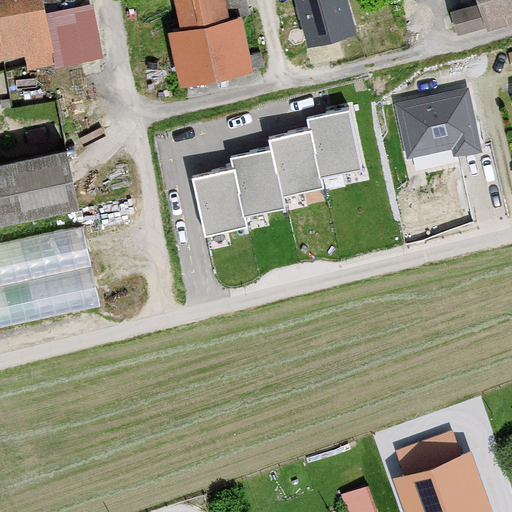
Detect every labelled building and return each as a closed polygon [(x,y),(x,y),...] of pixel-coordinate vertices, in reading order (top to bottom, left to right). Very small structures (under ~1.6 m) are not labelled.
[(71,0),(0,0),(0,66),(21,62),(20,79),(103,66),(93,5),(73,8),(71,0)] [(227,0),(176,0),(182,26),(168,29),(179,87),(252,73),(242,20),(232,22),(227,0)] [(294,0),(307,47),(356,34),(346,0),(294,0)] [(511,0),(476,0),(477,3),(450,12),(458,38),(511,21),(511,0)] [(468,89),(397,104),(408,159),(452,150),(453,157),(481,152),(468,89)] [(308,120),(311,131),(321,179),(362,170),(349,111),(308,120)] [(268,140),(271,151),(280,198),(323,189),(321,179),(311,131),(268,140)] [(88,136),(0,155),(0,214),(100,192),(88,136)] [(234,171),(244,217),(283,209),(280,198),(271,151),(231,160),(234,171)] [(234,171),(192,180),(206,237),(247,228),(244,217),(234,171)] [(90,222),(0,242),(0,323),(109,302),(90,222)] [(506,511),(483,442),(369,479),(379,511),(506,511)]
